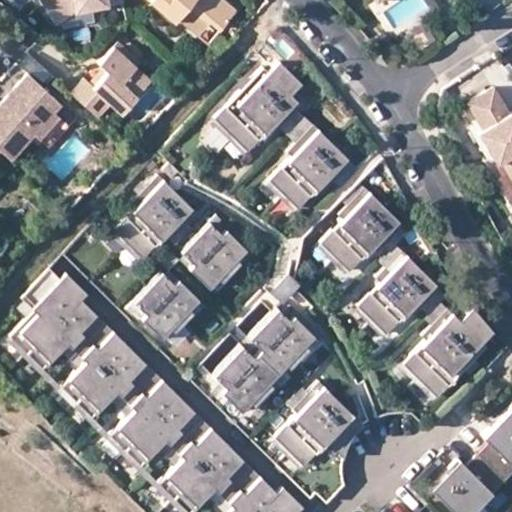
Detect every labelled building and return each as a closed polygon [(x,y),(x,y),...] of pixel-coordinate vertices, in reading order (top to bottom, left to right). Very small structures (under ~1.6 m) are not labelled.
[(39,0),(53,18),(68,7),(105,0),(39,0)] [(169,11),(182,22),(194,9),(212,26),(229,8),(220,0),(144,0),(163,18),(169,11)] [(194,9),(182,22),(200,39),(212,26),(194,9)] [(130,62),(135,56),(114,37),(109,43),(130,62)] [(100,63),(103,66),(90,82),(86,78),(82,74),(68,90),(93,112),(105,98),(115,107),(144,74),(130,62),(109,43),(95,57),(100,63)] [(231,135),(292,73),(277,60),(267,71),(262,66),(212,117),(231,135)] [(103,66),(100,63),(86,78),(90,82),(103,66)] [(292,73),(231,135),(246,150),(269,126),(274,131),(278,126),(288,116),(296,124),(304,116),(296,108),(300,104),(289,92),(299,81),(292,73)] [(56,101),(25,74),(0,101),(0,151),(0,152),(10,160),(32,135),(46,119),(43,116),(56,101)] [(511,119),(508,112),(505,114),(489,88),(463,103),(478,130),(474,133),(492,163),(497,160),(511,185),(511,119)] [(56,101),(43,116),(46,119),(32,135),(44,146),(71,114),(56,101)] [(267,179),(281,193),(331,143),(304,116),(296,124),(304,132),(294,143),(285,151),(290,155),(267,179)] [(296,124),(288,116),(278,126),(286,135),(296,124)] [(304,132),(296,124),(286,135),(294,143),(304,132)] [(356,168),(331,143),(281,193),(295,208),(319,184),(324,188),(331,181),(339,173),(346,179),(356,168)] [(162,170),(171,178),(177,171),(168,162),(162,170)] [(337,187),(346,179),(339,173),(331,181),(337,187)] [(112,229),(126,243),(176,193),(157,174),(131,201),(135,205),(112,229)] [(333,257),(383,206),(358,182),(349,191),(354,196),(346,204),(336,213),(342,219),(318,242),(333,257)] [(349,191),(341,199),(346,204),(354,196),(349,191)] [(176,193),(126,243),(140,257),(164,233),(174,244),(181,236),(176,230),(195,211),(176,193)] [(383,206),(333,257),(347,270),(371,247),(375,251),(382,244),(392,234),(398,240),(407,231),(383,206)] [(226,267),(245,249),(225,229),(221,233),(214,226),(219,222),(221,219),(217,214),(209,221),(195,235),(226,267)] [(219,222),(214,226),(221,233),(225,229),(219,222)] [(135,274),(87,226),(61,253),(167,357),(173,350),(167,345),(159,336),(139,317),(132,310),(129,313),(124,308),(113,297),(135,274)] [(382,244),(388,250),(394,244),(398,240),(392,234),(382,244)] [(226,267),(195,235),(180,250),(182,253),(191,262),(187,266),(207,286),(226,267)] [(370,319),(420,268),(394,244),(388,250),(387,251),(393,257),(383,267),(374,277),(379,282),(356,305),(370,319)] [(159,261),(167,268),(178,257),(171,250),(159,261)] [(393,257),(387,251),(377,261),(383,267),(393,257)] [(187,266),(191,262),(182,253),(178,257),(187,266)] [(115,388),(91,414),(108,432),(124,447),(149,423),(157,430),(165,438),(182,455),(157,481),(172,496),(187,511),(212,486),(230,504),(222,511),(296,511),(48,267),(19,297),(33,309),(8,335),(25,352),(50,326),(58,333),(66,341),(41,366),(60,384),(75,399),(99,373),(108,381),(115,388)] [(162,273),(172,282),(177,278),(167,268),(162,273)] [(420,268),(370,319),(384,333),(407,310),(412,314),(416,309),(431,294),(436,300),(444,293),(420,268)] [(178,317),(196,298),(177,278),(172,282),(162,273),(160,271),(146,285),(178,317)] [(288,285),(281,278),(274,285),(281,292),(288,285)] [(178,317),(146,285),(131,300),(124,308),(129,313),(132,310),(136,305),(143,312),(139,317),(159,336),(178,317)] [(416,309),(422,314),(436,300),(431,294),(416,309)] [(222,298),(191,331),(211,351),(249,313),(238,303),(233,308),(222,298)] [(443,306),(436,300),(422,314),(429,321),(443,306)] [(400,359),(414,373),(475,311),(469,303),(456,316),(445,305),(443,306),(429,321),(418,332),(422,336),(400,359)] [(132,310),(139,317),(143,312),(136,305),(132,310)] [(475,311),(414,373),(433,392),(460,364),(471,353),(482,342),(476,336),(487,325),(475,311)] [(283,313),(269,327),(294,354),(307,340),(316,349),(322,343),(302,324),(298,328),(283,313)] [(269,327),(250,347),(284,380),(289,375),(280,367),(294,354),(269,327)] [(279,386),(284,380),(250,347),(232,365),(257,390),(270,377),(279,386)] [(460,364),(465,369),(476,358),(471,353),(460,364)] [(257,390),(232,365),(217,380),(222,385),(213,395),(220,402),(225,397),(238,409),(257,390)] [(272,434),(286,449),(336,398),(317,379),(306,390),(298,399),(293,393),(285,401),(295,411),(272,434)] [(324,501),(342,483),(342,482),(341,478),(340,469),(341,461),(343,453),(345,445),(349,438),(354,430),(356,428),(362,423),(355,417),(328,444),(324,439),(301,463),(292,472),(263,443),(271,434),(251,414),(247,418),(238,409),(225,397),(220,402),(213,395),(222,385),(217,380),(204,394),(308,496),(313,491),(324,501)] [(293,393),(298,399),(306,390),(301,385),(293,393)] [(355,417),(336,398),(286,449),(301,463),(324,439),(328,444),(355,417)] [(487,442),(476,453),(503,480),(511,469),(511,466),(507,462),(511,456),(511,403),(481,436),(487,442)] [(491,492),(503,480),(476,453),(464,465),(455,474),(451,478),(448,474),(434,488),(442,495),(441,497),(452,507),(453,506),(458,511),(469,511),(490,491),(491,492)] [(448,467),(455,474),(464,465),(457,458),(448,467)]
